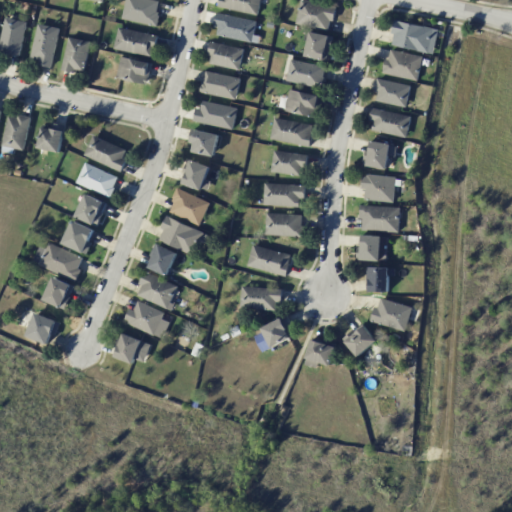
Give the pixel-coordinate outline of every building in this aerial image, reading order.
[(162,3),(160,12),(162,12),(161,15),(162,16),(160,26),(125,19),(128,0),(157,0),(162,1),(162,3)] [(264,0),(261,15),(222,7),(223,0),(264,0)] [(337,21),(334,20),(331,31),(299,24),(304,0),(309,0),(340,7),(337,21)] [(255,35),(254,43),(219,35),(221,27),(217,26),(220,13),(258,21),(255,35)] [(20,56),(11,54),(11,56),(0,53),(8,17),(29,22),(22,56),(20,56)] [(403,46),(394,44),(397,33),(394,33),(398,19),(441,29),(435,54),(403,46)] [(62,28),(55,67),(41,64),(42,60),(34,58),(40,24),(62,28)] [(160,38),(158,49),(156,48),(155,57),(117,48),(122,27),(161,36),(160,38)] [(333,39),(331,49),(329,49),(327,59),(308,56),(313,31),(334,35),(333,39)] [(79,70),(78,73),(65,70),(72,37),(93,41),(87,71),(79,70)] [(215,57),(215,55),(212,55),(214,42),(247,49),(242,70),(213,64),(215,57)] [(421,81),(387,73),(390,59),(393,60),(395,49),(427,56),(421,81)] [(154,65),(150,84),(119,78),(124,56),(155,63),(154,65)] [(328,68),(326,77),(328,78),(325,88),(290,80),(294,59),(328,67),(328,68)] [(205,85),(206,84),(205,84),(205,81),(207,81),(210,71),(243,78),(238,100),(204,93),(205,85)] [(381,94),(382,92),(378,91),(381,78),(414,86),(409,107),(380,101),(381,94)] [(323,98),(319,117),(288,110),(293,89),(324,95),(323,98)] [(198,120),(201,108),(205,109),(207,100),(242,108),(237,130),(198,121),(198,120)] [(376,123),(377,121),(372,120),(375,108),(414,116),(409,138),(375,130),(376,123)] [(21,114),(33,117),(26,150),(17,148),(16,154),(5,151),(6,146),(5,146),(12,116),(20,118),(21,114)] [(315,127),(313,134),(316,135),(313,147),(274,139),(278,118),(315,125),(315,127)] [(221,157),(196,151),(198,143),(193,142),(194,141),(192,141),(195,130),(196,130),(196,128),(226,135),(221,157)] [(56,130),(67,132),(62,154),(42,149),(46,129),(55,130),(55,129),(56,130)] [(129,162),(125,172),(88,155),(98,135),(130,150),(126,158),(130,160),(129,162)] [(377,141),(396,144),(396,146),(400,146),(398,157),(394,156),(392,169),(367,165),(368,160),(367,160),(369,151),(370,151),(372,141),(377,142),(377,141)] [(310,157),(309,168),(306,168),(304,176),(274,171),(278,150),(311,155),(310,157)] [(197,161),(216,168),(207,191),(189,184),(189,185),(184,184),(188,173),(187,173),(191,160),(197,162),(197,161)] [(120,179),(117,187),(119,188),(114,198),(81,182),(90,162),(122,177),(120,179)] [(398,178),(398,180),(404,180),(403,186),(398,186),(396,202),(367,199),(369,189),(365,188),(366,176),(369,177),(370,175),(398,178)] [(308,187),(308,198),(303,198),(302,208),(267,205),(268,184),(309,186),(308,187)] [(174,211),(178,202),(176,202),(178,198),(177,198),(181,188),(214,203),(204,226),(173,212),(174,211)] [(107,205),(103,214),(105,215),(99,228),(79,219),(90,195),(108,204),(107,205)] [(401,233),(365,230),(366,219),(362,218),(363,205),(403,208),(401,233)] [(304,217),(304,226),(306,227),(305,237),(268,235),(270,213),(304,215),(304,217)] [(207,236),(197,256),(163,240),(168,230),(165,229),(171,215),(208,234),(207,236)] [(97,233),(87,255),(66,245),(76,222),(97,232),(97,233)] [(386,261),(360,260),(360,246),(362,246),(363,236),(387,237),(386,261)] [(86,260),(82,268),(85,270),(80,282),(37,262),(44,246),(51,249),(54,242),(87,258),(86,260)] [(184,254),(173,276),(155,268),(155,269),(151,267),(156,257),(154,256),(160,243),(166,246),(184,254)] [(292,266),(289,277),(250,266),(256,245),(293,255),(290,264),(292,264),(292,266)] [(392,293),(373,292),(374,281),(369,281),(369,268),(393,268),(397,269),(396,276),(393,276),(392,293)] [(178,295),(172,310),(142,296),(146,286),(144,285),(150,272),(182,287),(178,295)] [(74,288),(70,297),(72,298),(66,311),(46,301),(57,278),(75,287),(74,288)] [(285,290),(284,303),(279,302),(278,311),(243,308),(245,286),(285,290)] [(377,311),(378,307),(381,308),(385,298),(415,308),(408,332),(374,321),(377,311)] [(167,320),(159,336),(133,324),(134,322),(130,320),(135,309),(138,311),(142,302),(143,303),(143,301),(169,313),(167,320)] [(58,331),(56,336),(54,336),(50,346),(30,338),(39,314),(61,323),(58,331)] [(288,316),(293,326),(290,328),(291,329),(290,330),(294,338),(275,348),(274,346),(264,351),(256,336),(266,330),(264,327),(287,315),(288,316)] [(348,338),(366,322),(383,342),(362,359),(346,339),(348,338)] [(244,334),(235,338),(232,330),(240,326),(244,334)] [(131,335),(149,342),(149,343),(155,346),(149,363),(142,361),(140,365),(117,356),(121,346),(120,346),(125,332),(131,335)] [(390,335),(397,341),(393,345),(386,339),(390,335)] [(316,340),(340,347),(334,366),(320,362),(318,368),(307,364),(315,339),(316,340)] [(195,407),(197,400),(203,402),(201,408),(195,407)]
